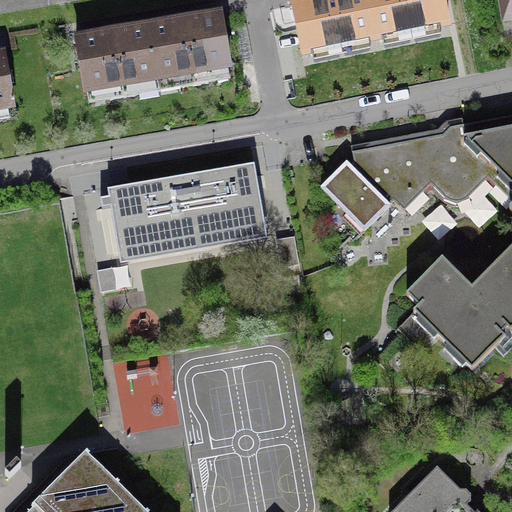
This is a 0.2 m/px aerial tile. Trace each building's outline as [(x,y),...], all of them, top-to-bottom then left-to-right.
[(306,65),(373,51),(362,0),(334,0),(295,8),(306,65)] [(431,0),(362,0),(373,51),(439,37),(431,0)] [(219,22),(150,34),(162,99),(231,86),(219,22)] [(91,111),(162,99),(150,34),(79,47),(91,111)] [(6,67),(0,68),(0,122),(14,121),(6,67)] [(511,116),(461,126),(462,129),(449,142),(443,136),(353,153),(352,147),(351,147),(354,163),(349,167),(347,164),(322,189),(364,231),(393,202),(406,215),(431,190),(442,202),(445,204),(448,206),(451,207),(454,208),(458,208),(461,208),(464,207),(467,206),(470,204),(472,202),(489,186),(511,209),(509,212),(511,214),(511,249),(472,289),(442,260),(407,296),(418,308),(397,329),(407,339),(423,323),(472,371),(511,330),(511,116)] [(251,161),(108,187),(122,262),(264,236),(251,161)] [(90,455),(87,452),(32,507),(33,509),(30,511),(143,511),(118,486),(120,485),(117,483),(116,484),(88,457),(90,455)] [(437,466),(390,511),(481,511),(470,500),(471,493),(466,487),(459,488),(437,466)]
